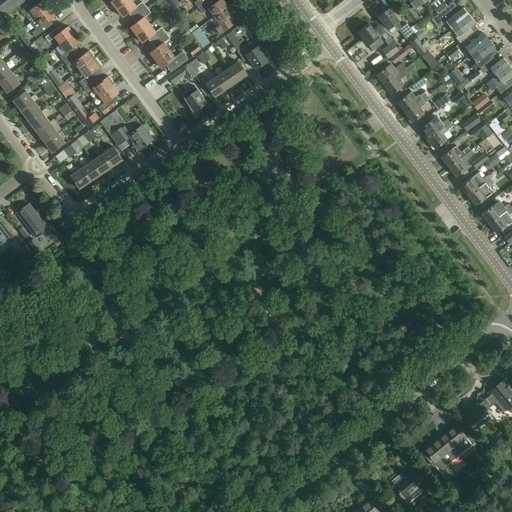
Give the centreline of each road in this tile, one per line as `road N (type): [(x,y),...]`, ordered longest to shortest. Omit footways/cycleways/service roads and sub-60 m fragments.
road 1 (residential): [(511,285),(330,45)]
road 2 (residential): [(273,511),(490,330)]
road 3 (residential): [(34,168),(75,215),(184,146)]
road 4 (residential): [(184,146),(80,0)]
road 5 (residential): [(184,146),(330,45)]
